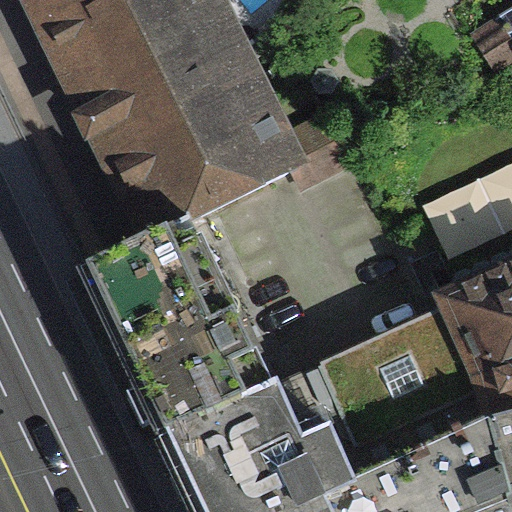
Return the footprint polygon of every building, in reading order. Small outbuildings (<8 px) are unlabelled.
[(5,0),(129,256),(189,226),(292,180),(313,170),(204,0),(5,0)] [(511,64),(511,8),(471,35),(496,75),(511,64)] [(166,449),(274,395),(189,226),(129,256),(81,280),(166,449)] [(511,283),(438,317),(478,405),(490,431),(511,506),(511,283)] [(334,439),(346,465),(478,405),(438,317),(306,378),(328,426),(334,439)] [(166,449),(195,511),(319,511),(359,494),(333,437),(304,451),(274,395),(166,449)] [(511,511),(511,506),(490,431),(359,494),(319,511),(511,511)]
